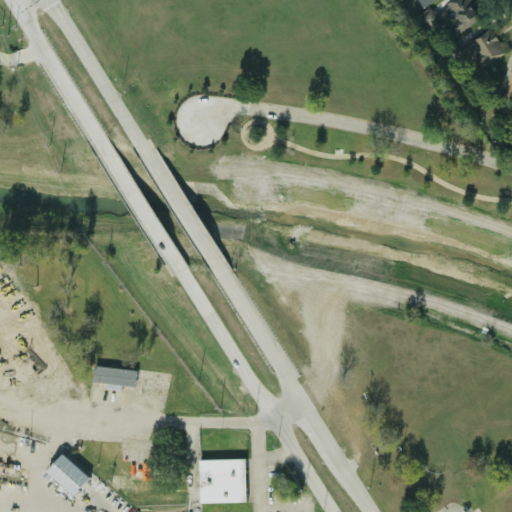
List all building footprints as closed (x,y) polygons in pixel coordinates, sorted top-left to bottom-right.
[(414,0),(420,9),(433,0),(414,0)] [(451,36),(479,18),(467,0),(451,0),(433,12),(432,9),(422,15),(429,27),(441,20),(451,36)] [(478,65),(502,55),(492,30),(453,47),(457,56),(472,50),(478,65)] [(511,58),(504,94),(494,92),(492,105),(505,108),(509,88),(511,88),(511,58)] [(511,59),(506,58),(499,84),(511,86),(511,59)] [(89,382),(132,386),(133,370),(90,366),(89,382)] [(41,473),(70,495),(85,476),(56,454),(41,473)] [(197,501),(243,501),(243,459),(197,459),(197,501)]
